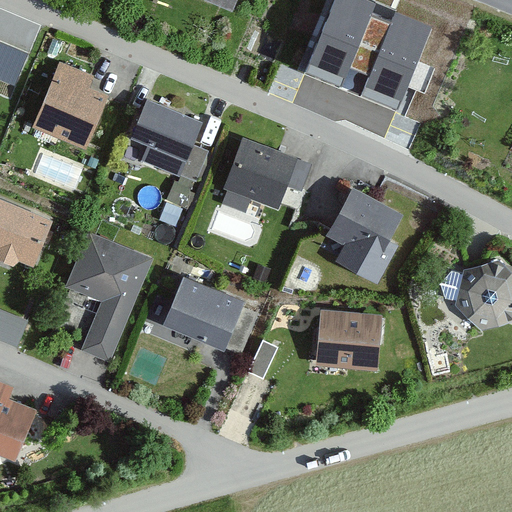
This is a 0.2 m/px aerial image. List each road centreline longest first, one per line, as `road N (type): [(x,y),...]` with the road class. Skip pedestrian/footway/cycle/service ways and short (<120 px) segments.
road 1 (residential): [(511,227),(316,125),(21,0)]
road 2 (residential): [(511,402),(245,475)]
road 3 (residential): [(245,475),(177,429),(0,356)]
road 4 (residential): [(245,475),(114,511)]
